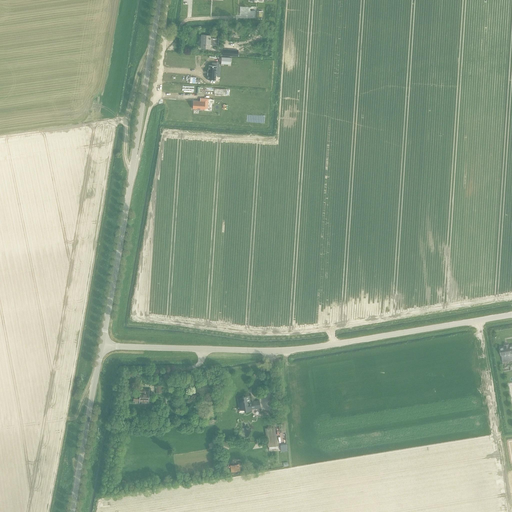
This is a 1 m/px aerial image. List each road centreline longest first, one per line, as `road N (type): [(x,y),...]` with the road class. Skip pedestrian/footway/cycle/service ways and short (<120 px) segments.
road 1 (tertiary): [(101,346),(310,348),(511,315)]
road 2 (tertiary): [(101,346),(159,0)]
road 3 (tertiary): [(72,511),(101,346)]
road 4 (track): [(103,422),(112,363),(201,357)]
road 5 (track): [(131,172),(125,121),(152,43)]
